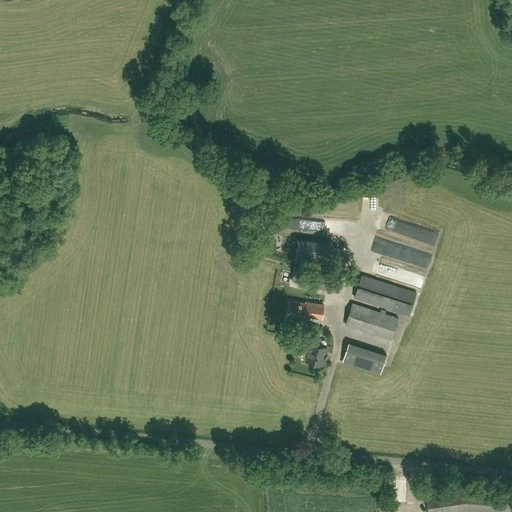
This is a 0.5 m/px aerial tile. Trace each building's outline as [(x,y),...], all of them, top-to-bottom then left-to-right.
[(330,263),(332,242),(298,238),(296,259),(330,263)] [(341,279),(312,272),(294,267),(291,281),(338,293),(341,279)] [(354,297),(409,315),(416,292),(362,274),(354,297)] [(305,321),(306,316),(323,319),(325,306),(307,303),(307,304),(289,300),(287,318),(305,321)] [(380,312),(352,303),(346,324),(392,339),(398,318),(385,313),(386,311),(381,309),(380,312)] [(323,364),(327,346),(318,344),(320,337),(312,335),(307,360),(323,364)] [(345,337),(338,357),(377,370),(383,350),(345,337)] [(506,489),(466,485),(426,491),(428,511),(503,511),(505,496),(511,497),(511,494),(511,489),(509,489),(509,488),(506,488),(506,489)]
